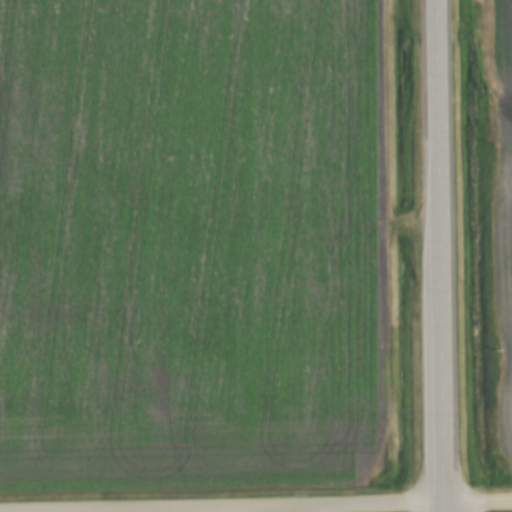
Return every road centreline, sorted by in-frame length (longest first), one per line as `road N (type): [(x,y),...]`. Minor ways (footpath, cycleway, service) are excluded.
road 1 (residential): [(511,498),(0,509)]
road 2 (primary): [(441,511),(433,0)]
